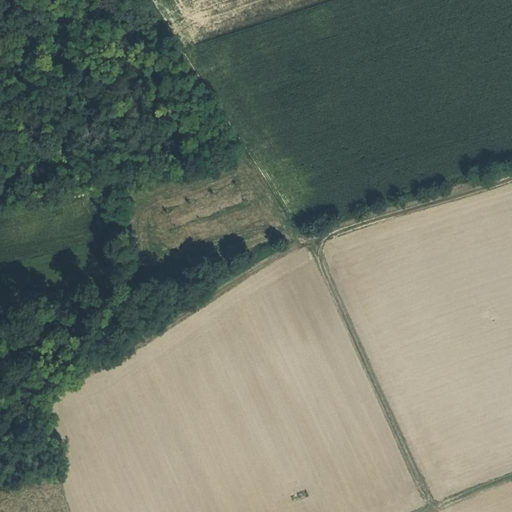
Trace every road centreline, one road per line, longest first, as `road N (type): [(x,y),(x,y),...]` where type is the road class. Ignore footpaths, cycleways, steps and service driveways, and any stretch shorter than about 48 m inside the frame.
road 1 (track): [(312,241),(433,508)]
road 2 (track): [(312,241),(511,173)]
